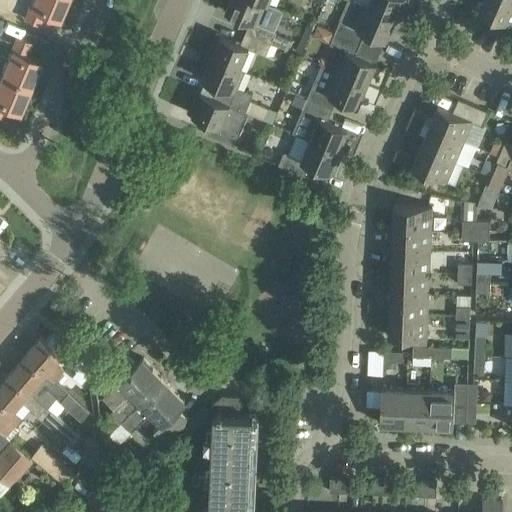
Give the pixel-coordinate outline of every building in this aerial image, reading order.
[(66,0),(31,0),(24,18),(39,24),(44,12),(59,18),(66,0)] [(268,2),(263,0),(229,0),(225,10),(250,20),(245,31),(271,42),(276,30),(259,23),(268,2)] [(354,0),(366,5),(395,17),(395,18),(399,20),(407,0),(354,0)] [(511,23),(511,0),(482,0),(478,9),(511,23)] [(395,17),(366,5),(357,27),(339,19),(334,31),(361,42),(366,31),(386,39),(395,18),(395,17)] [(313,35),(329,42),(334,31),(318,24),(313,35)] [(216,31),(207,54),(244,70),(245,69),(240,67),(249,47),(266,54),(271,42),(245,31),(241,42),(216,31)] [(328,60),(326,65),(367,83),(376,61),(357,53),(361,42),(334,31),(329,42),(342,48),(336,63),(328,60)] [(0,72),(30,86),(41,60),(26,54),(31,42),(16,35),(0,72)] [(278,45),(271,42),(266,54),(274,54),(278,45)] [(212,95),(211,96),(238,107),(239,106),(246,110),(250,100),(253,93),(238,86),(244,70),(207,54),(206,55),(211,56),(202,78),(217,84),(212,95)] [(357,106),(367,83),(326,65),(326,67),(333,70),(324,90),(311,85),(306,96),(333,108),(338,97),(357,106)] [(19,111),(30,86),(0,72),(0,115),(4,105),(19,111)] [(246,110),(239,106),(238,107),(211,96),(212,95),(197,89),(188,111),(212,122),(208,133),(233,144),(248,111),(246,110)] [(314,114),(305,135),(339,149),(348,128),(328,119),(333,108),(306,96),(301,109),(314,114)] [(438,104),(429,124),(464,139),(473,119),(482,123),(488,110),(459,97),(453,110),(438,104)] [(248,111),(265,118),(269,107),(250,100),(246,110),(248,111)] [(415,107),(411,116),(424,122),(428,113),(415,107)] [(420,132),(424,122),(411,116),(406,126),(420,132)] [(464,139),(429,124),(421,145),(464,163),(469,165),(478,145),(464,139)] [(339,149),(305,135),(305,136),(309,137),(304,152),(301,159),(284,151),(279,163),(304,174),(309,163),(334,174),(343,151),(339,149)] [(464,163),(421,145),(412,165),(456,184),(464,163)] [(398,147),(394,157),(406,162),(410,153),(398,147)] [(511,171),(511,156),(511,157),(508,165),(497,159),(495,165),(496,165),(488,183),(499,189),(508,170),(511,171)] [(394,203),(394,225),(432,227),(433,205),(394,203)] [(478,205),(465,203),(464,218),(477,219),(478,205)] [(463,229),(477,229),(477,219),(463,218),(463,229)] [(477,229),(490,230),(491,219),(477,219),(477,229)] [(432,227),(394,225),(393,247),(431,248),(432,227)] [(463,239),(476,239),(477,229),(463,229),(463,239)] [(477,229),(476,239),(490,240),(490,230),(477,229)] [(0,250),(5,255),(14,246),(13,245),(13,246),(0,234),(0,250)] [(393,247),(392,269),(430,270),(431,248),(393,247)] [(459,261),(458,272),(472,272),(473,262),(459,261)] [(430,270),(392,269),(391,291),(429,292),(430,270)] [(477,280),(491,281),(491,271),(477,270),(477,280)] [(472,272),(458,272),(458,282),(472,282),(472,272)] [(490,291),(491,281),(477,280),(477,291),(490,291)] [(391,291),(390,312),(428,314),(429,292),(391,291)] [(457,305),(457,315),(471,315),(471,305),(457,305)] [(428,314),(390,312),(389,334),(427,336),(428,314)] [(471,315),(457,315),(456,338),(470,338),(471,315)] [(55,380),(56,380),(65,369),(55,361),(60,354),(63,357),(77,371),(73,375),(82,383),(88,375),(86,362),(72,348),(53,332),(46,340),(41,336),(25,354),(55,380)] [(475,334),(475,353),(485,354),(486,335),(475,334)] [(413,355),(432,356),(433,346),(414,345),(413,355)] [(452,347),(433,346),(432,356),(452,356),(452,347)] [(404,350),(384,349),(383,359),(403,360),(404,350)] [(484,373),(485,354),(475,353),(474,373),(484,373)] [(69,391),(56,380),(55,380),(25,354),(9,373),(48,406),(56,396),(61,401),(71,409),(78,400),(68,392),(69,391)] [(122,420),(164,378),(143,356),(119,380),(130,391),(112,409),(122,420)] [(0,383),(0,396),(14,409),(22,399),(38,413),(37,415),(59,433),(68,423),(48,406),(9,373),(0,383)] [(164,378),(122,420),(132,430),(152,410),(162,421),(154,428),(167,441),(190,418),(178,406),(185,399),(164,378)] [(467,420),(467,401),(468,382),(456,381),(456,389),(431,388),(430,424),(454,425),(454,420),(467,420)] [(468,382),(467,401),(477,401),(478,382),(468,382)] [(381,422),(405,423),(407,387),(382,386),(381,422)] [(431,388),(407,387),(405,423),(430,424),(431,388)] [(482,389),(482,400),(491,400),(492,390),(482,389)] [(211,412),(214,413),(242,413),(242,394),(222,394),(211,404),(211,412)] [(0,428),(7,435),(23,417),(14,409),(0,396),(0,428)] [(477,421),(477,401),(467,401),(467,420),(477,421)] [(58,410),(76,427),(82,420),(64,404),(58,410)] [(259,414),(242,413),(214,413),(213,431),(258,433),(259,414)] [(31,456),(16,442),(7,435),(0,428),(0,474),(11,484),(34,458),(31,456)] [(213,431),(212,451),(257,453),(258,433),(213,431)] [(82,455),(75,449),(73,451),(61,441),(56,446),(76,463),(82,455)] [(77,472),(43,442),(31,456),(34,458),(66,485),(74,475),(77,472)] [(257,472),(257,453),(212,451),(211,470),(257,472)] [(193,463),(203,463),(202,452),(193,452),(193,463)] [(256,492),(257,472),(211,470),(210,490),(256,492)] [(330,491),(340,491),(341,477),(330,477),(330,491)] [(351,477),(341,477),(340,491),(350,491),(351,477)] [(373,492),(383,493),(384,479),(374,478),(373,492)] [(394,479),(384,479),(383,493),(393,493),(394,479)] [(416,494),(426,495),(427,480),(417,480),(416,494)] [(437,481),(427,480),(426,495),(436,495),(437,481)] [(231,511),(254,511),(256,492),(210,490),(210,511),(231,511)] [(492,511),(493,498),(483,498),(482,511),(492,511)] [(502,511),(503,499),(493,498),(492,511),(502,511)]
